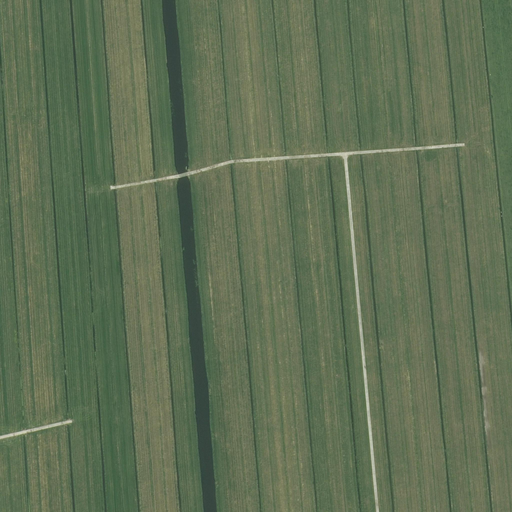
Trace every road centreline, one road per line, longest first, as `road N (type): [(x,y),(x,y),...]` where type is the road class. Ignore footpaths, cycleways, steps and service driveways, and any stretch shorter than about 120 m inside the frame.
road 1 (track): [(376,511),(344,154)]
road 2 (track): [(111,187),(233,161),(344,154)]
